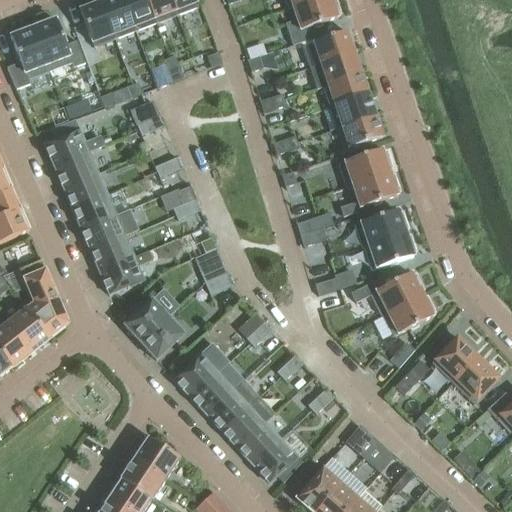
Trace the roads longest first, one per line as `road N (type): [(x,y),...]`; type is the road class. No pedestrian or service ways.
road 1 (residential): [(511,330),(460,269),(369,0)]
road 2 (residential): [(0,122),(90,336)]
road 3 (residential): [(148,398),(251,511)]
road 4 (residential): [(148,398),(72,511)]
